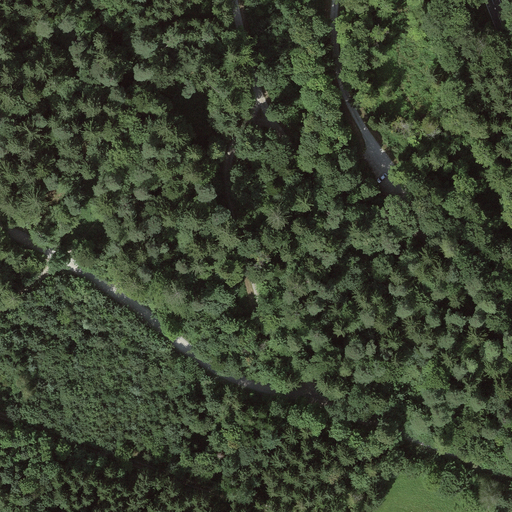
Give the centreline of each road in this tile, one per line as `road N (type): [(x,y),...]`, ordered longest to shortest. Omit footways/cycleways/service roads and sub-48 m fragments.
road 1 (unclassified): [(0,227),(64,258),(213,367),(511,472)]
road 2 (track): [(334,409),(266,319),(228,186),(229,156),(263,109),(236,0)]
road 3 (track): [(336,0),(345,92),(511,343)]
road 4 (track): [(285,511),(0,415)]
road 5 (track): [(437,236),(371,212),(305,168),(263,109)]
